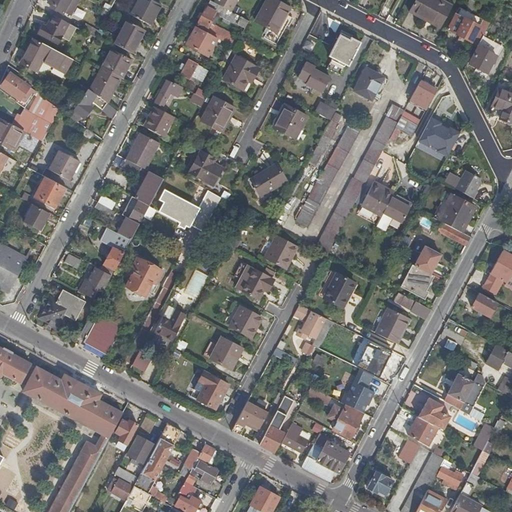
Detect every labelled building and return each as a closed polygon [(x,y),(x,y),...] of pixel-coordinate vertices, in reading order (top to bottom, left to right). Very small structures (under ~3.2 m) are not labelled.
[(48,0),(47,4),(71,17),(80,0),(48,0)] [(161,4),(153,0),(136,0),(130,14),(151,25),(161,4)] [(224,8),(230,11),(235,0),(215,0),(214,2),(224,8)] [(285,15),(289,8),(274,0),(265,0),(254,21),(268,29),(275,33),(285,15)] [(422,0),(413,0),(405,15),(426,27),(424,29),(433,33),(445,12),(422,0)] [(214,2),(211,1),(208,7),(217,12),(216,14),(224,18),(227,15),(222,12),(224,8),(214,2)] [(207,31),(216,14),(217,12),(208,7),(204,14),(201,20),(198,26),(207,31)] [(236,24),(243,28),(248,21),(230,11),(224,8),(222,12),(227,15),(224,18),(236,24)] [(458,9),(447,29),(476,46),(481,36),(486,28),(488,24),(459,8),(458,9)] [(291,18),(285,15),(275,33),(268,29),(266,33),(279,40),(291,18)] [(426,27),(405,15),(403,18),(424,30),(424,29),(426,27)] [(70,25),(53,16),(47,28),(43,26),(37,34),(59,45),(63,39),(69,28),(70,25)] [(134,52),(145,30),(128,21),(116,43),(134,52)] [(91,37),(95,39),(99,33),(86,25),(82,32),(91,37)] [(209,34),(217,38),(222,29),(214,25),(209,34)] [(69,28),(63,39),(67,41),(74,31),(69,28)] [(209,34),(196,28),(187,45),(208,56),(217,38),(209,34)] [(506,39),(486,28),(481,36),(483,37),(501,47),(506,39)] [(217,38),(233,47),(238,38),(231,34),(222,29),(217,38)] [(348,68),(360,45),(351,41),(352,38),(347,36),(346,38),(341,35),(329,58),(348,68)] [(486,73),(501,47),(483,37),(468,64),(486,73)] [(71,60),(31,40),(18,65),(35,73),(41,62),(64,74),(71,60)] [(123,74),(125,76),(134,59),(113,48),(104,65),(105,65),(123,74)] [(246,93),(258,70),(234,57),(222,81),(246,93)] [(184,71),(182,75),(190,79),(193,74),(204,80),(209,71),(190,60),(186,66),(183,64),(180,69),(184,71)] [(315,67),(304,62),(297,78),(306,83),(305,85),(322,94),(330,77),(314,69),(315,67)] [(88,90),(108,104),(123,74),(105,65),(102,70),(98,75),(88,90)] [(383,97),(390,82),(366,69),(353,91),(371,101),(376,93),(383,97)] [(9,74),(0,87),(17,99),(21,101),(29,90),(30,89),(9,74)] [(182,87),(176,84),(175,85),(168,82),(156,104),(164,108),(172,93),(178,96),(182,87)] [(435,91),(419,82),(414,92),(430,101),(435,91)] [(21,101),(17,99),(14,103),(22,108),(33,93),(29,90),(21,101)] [(114,119),(118,112),(108,104),(88,90),(87,90),(72,112),(81,119),(84,121),(90,114),(86,111),(92,102),(114,119)] [(511,125),(511,96),(496,91),(491,107),(502,112),(498,121),(511,125)] [(193,100),(202,105),(205,99),(196,94),(193,100)] [(42,99),(41,96),(36,105),(29,102),(23,112),(20,110),(11,126),(24,132),(41,141),(58,109),(42,99)] [(221,133),(234,110),(212,98),(199,122),(221,133)] [(330,121),(336,110),(320,102),(315,112),(330,121)] [(271,127),(289,136),(294,128),(298,129),(305,116),(283,105),(271,127)] [(392,106),(388,112),(400,119),(401,117),(403,114),(404,112),(392,106)] [(174,117),(155,107),(151,114),(152,115),(150,119),(149,119),(145,126),(164,136),(174,117)] [(67,118),(77,125),(81,119),(72,112),(68,117),(67,118)] [(400,119),(388,112),(386,117),(398,124),(400,119)] [(416,125),(418,122),(403,114),(401,117),(416,125)] [(342,119),(334,115),(331,121),(309,163),(316,167),(342,119)] [(410,138),(416,125),(401,117),(400,119),(398,124),(397,125),(389,141),(394,144),(400,133),(410,138)] [(11,126),(0,119),(0,144),(14,152),(24,132),(11,126)] [(365,185),(389,141),(397,125),(385,119),(353,179),(365,185)] [(350,152),(362,129),(350,123),(338,145),(350,152)] [(294,128),(289,136),(293,138),(298,129),(294,128)] [(92,136),(84,130),(80,137),(88,142),(92,136)] [(160,143),(141,133),(126,162),(142,171),(145,172),(160,143)] [(437,160),(446,143),(431,135),(423,153),(437,160)] [(41,141),(26,169),(41,177),(44,169),(47,171),(58,151),(48,145),(41,141)] [(340,171),(349,154),(337,147),(328,165),(327,164),(297,223),(308,229),(338,170),(340,171)] [(67,182),(78,162),(58,151),(47,171),(67,182)] [(212,164),(214,160),(200,152),(188,173),(212,186),(221,169),(212,164)] [(126,162),(124,161),(119,171),(137,180),(142,171),(126,162)] [(284,179),(274,165),(249,183),(259,197),(284,179)] [(445,183),(474,199),(478,191),(477,190),(482,179),(466,170),(461,180),(450,174),(445,183)] [(148,208),(162,181),(148,174),(134,200),(148,208)] [(55,209),(66,190),(45,179),(34,199),(55,209)] [(315,249),(326,255),(328,255),(364,187),(351,180),(315,249)] [(382,218),(384,214),(392,200),(395,193),(375,183),(362,207),(382,218)] [(200,209),(166,191),(161,200),(165,202),(160,212),(181,223),(180,225),(185,228),(187,225),(190,227),(191,225),(200,209)] [(200,209),(191,225),(204,231),(222,198),(209,192),(200,209)] [(442,222),(463,233),(477,207),(450,193),(436,218),(442,222)] [(24,195),(21,201),(27,204),(30,199),(24,195)] [(101,198),(98,204),(112,212),(116,205),(101,198)] [(146,211),(148,208),(134,200),(131,198),(121,217),(126,220),(138,226),(141,222),(146,211)] [(392,200),(384,214),(403,223),(412,205),(402,200),(399,204),(392,200)] [(112,212),(98,204),(95,210),(112,219),(115,214),(112,212)] [(39,232),(47,215),(32,207),(23,224),(39,232)] [(150,213),(146,211),(141,222),(144,224),(150,213)] [(130,242),(138,226),(126,220),(117,235),(119,236),(130,242)] [(466,246),(471,237),(463,233),(442,222),(438,231),(466,246)] [(127,247),(130,242),(119,236),(116,241),(127,247)] [(294,256),(298,248),(275,236),(263,258),(284,270),(292,255),(294,256)] [(232,239),(229,246),(235,250),(239,243),(232,239)] [(426,247),(416,266),(431,274),(441,255),(426,247)] [(113,272),(123,255),(112,249),(103,266),(113,272)] [(6,266),(13,253),(8,250),(1,263),(6,266)] [(511,256),(502,251),(482,286),(496,294),(504,280),(509,282),(510,280),(511,281),(511,256)] [(6,266),(0,277),(0,290),(8,295),(30,254),(29,253),(25,259),(18,272),(6,266)] [(25,259),(13,253),(6,266),(18,272),(25,259)] [(78,269),(81,262),(69,255),(66,263),(78,269)] [(155,284),(162,272),(137,258),(132,267),(134,268),(124,286),(144,297),(153,283),(155,284)] [(266,294),(273,281),(246,265),(234,289),(258,301),(263,292),(266,294)] [(427,291),(435,276),(431,274),(416,266),(413,265),(402,287),(425,300),(429,292),(427,291)] [(96,303),(111,276),(97,268),(88,285),(84,284),(79,294),(96,303)] [(344,304),(357,280),(338,270),(325,294),(344,304)] [(498,301),(479,291),(470,306),(472,308),(471,311),(479,316),(481,314),(488,317),(498,301)] [(74,323),(84,304),(62,292),(55,304),(51,301),(41,319),(58,329),(64,318),(74,323)] [(417,303),(400,294),(397,301),(413,309),(413,310),(428,318),(432,311),(417,303)] [(169,319),(175,310),(167,305),(162,315),(169,319)] [(325,323),(327,320),(299,305),(294,315),(307,322),(302,332),(316,340),(325,323)] [(258,326),(262,318),(241,306),(230,326),(251,337),(257,326),(258,326)] [(377,335),(399,346),(412,320),(390,309),(377,335)] [(184,315),(175,310),(169,319),(162,315),(153,331),(171,341),(180,326),(178,325),(184,315)] [(89,316),(77,338),(84,341),(83,343),(85,344),(86,343),(106,355),(121,328),(98,316),(96,320),(89,316)] [(315,347),(318,348),(330,326),(325,323),(316,340),(313,346),(315,347)] [(239,357),(243,349),(221,337),(210,358),(230,369),(237,356),(239,357)] [(511,352),(500,345),(496,344),(486,362),(499,369),(503,361),(511,365),(511,352)] [(380,379),(381,379),(392,357),(373,347),(362,370),(373,375),(380,379)] [(95,460),(122,413),(97,400),(100,394),(64,374),(61,380),(11,355),(12,352),(4,348),(2,350),(0,348),(0,375),(0,376),(2,374),(25,386),(22,391),(102,434),(95,446),(86,442),(81,452),(95,460)] [(138,352),(131,366),(143,372),(151,359),(138,352)] [(318,355),(315,361),(323,365),(326,359),(323,357),(318,355)] [(360,369),(354,381),(366,387),(373,375),(362,370),(360,369)] [(216,408),(229,384),(204,371),(200,379),(204,382),(196,397),(216,408)] [(458,372),(443,400),(482,421),(488,410),(475,404),(486,382),(485,382),(479,373),(479,372),(474,381),(458,372)] [(498,389),(511,397),(511,394),(511,378),(506,375),(498,389)] [(347,404),(364,412),(371,399),(373,400),(376,392),(366,387),(354,381),(348,393),(345,391),(340,401),(347,404)] [(319,390),(312,387),(306,397),(326,407),(332,397),(319,390)] [(258,444),(273,452),(283,433),(277,429),(293,400),(285,396),(258,444)] [(428,396),(418,415),(433,423),(443,428),(450,414),(440,409),(443,404),(428,396)] [(246,420),(260,428),(268,413),(247,402),(231,430),(239,434),(246,420)] [(350,438),(364,412),(347,404),(344,410),(334,405),(328,416),(337,421),(333,429),(350,438)] [(418,415),(409,433),(424,441),(433,423),(418,415)] [(494,428),(502,432),(507,421),(500,417),(494,428)] [(126,444),(136,425),(127,420),(124,423),(119,420),(110,436),(126,444)] [(488,440),(494,428),(484,422),(473,444),(478,447),(483,450),(488,440)] [(181,430),(166,423),(137,477),(133,485),(148,493),(151,488),(181,430)] [(292,424),(281,442),(301,453),(308,441),(298,435),(302,429),(292,424)] [(322,428),(316,424),(313,430),(320,433),(322,428)] [(319,434),(302,465),(331,481),(335,472),(338,473),(349,454),(330,444),(332,440),(319,434)] [(140,466),(151,443),(136,435),(126,454),(131,457),(129,461),(140,466)] [(420,444),(407,437),(397,457),(399,460),(409,466),(409,464),(420,444)] [(483,450),(488,453),(493,443),(488,440),(483,450)] [(214,448),(205,443),(200,452),(187,477),(184,482),(190,485),(198,469),(203,472),(201,476),(210,481),(217,468),(207,462),(214,448)] [(187,477),(200,452),(191,447),(177,472),(187,477)] [(436,447),(433,451),(441,455),(443,451),(436,447)] [(483,464),(490,453),(488,453),(483,450),(477,461),(483,464)] [(401,511),(403,511),(415,511),(428,488),(441,464),(444,457),(441,455),(433,451),(432,451),(401,511)] [(56,499),(71,507),(95,460),(81,452),(56,499)] [(452,461),(444,457),(441,464),(443,465),(448,468),(452,461)] [(451,481),(456,472),(448,468),(443,465),(438,474),(444,477),(451,481)] [(133,485),(137,477),(117,466),(112,475),(115,476),(132,486),(133,485)] [(386,494),(394,480),(375,470),(367,486),(377,492),(378,490),(386,494)] [(457,470),(456,472),(451,481),(458,484),(463,474),(457,470)] [(479,476),(471,472),(455,503),(451,510),(453,511),(477,511),(481,505),(475,502),(476,500),(469,496),(479,476)] [(119,480),(115,479),(109,490),(112,491),(119,480)] [(125,500),(132,488),(119,480),(112,491),(111,493),(125,500)] [(190,485),(184,482),(172,503),(188,511),(193,511),(200,500),(191,495),(188,500),(183,497),(187,490),(194,493),(197,489),(190,485)] [(139,511),(141,511),(150,496),(147,494),(132,486),(132,488),(125,500),(124,503),(139,511)] [(275,499),(277,495),(274,494),(273,494),(260,487),(248,508),(253,510),(255,511),(271,511),(278,500),(275,499)] [(148,493),(147,494),(150,496),(162,503),(165,497),(163,496),(164,495),(151,488),(148,493)] [(439,511),(446,498),(428,488),(415,511),(439,511)] [(67,511),(71,507),(56,499),(48,511),(67,511)]
